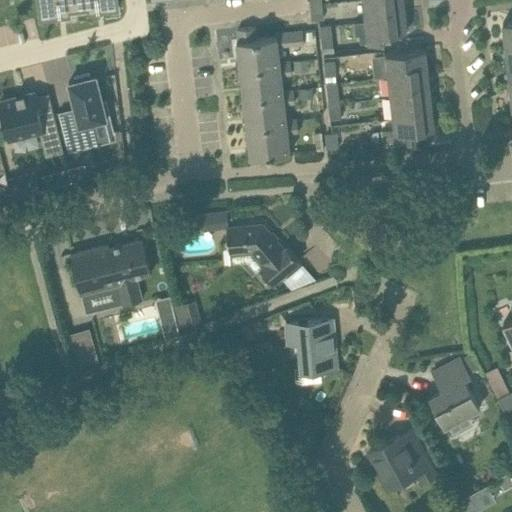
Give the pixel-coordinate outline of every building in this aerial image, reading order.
[(59,0),(39,0),(41,15),(61,13),(59,0)] [(79,0),(59,0),(61,13),(80,10),(79,0)] [(98,0),(79,0),(80,10),(99,8),(98,0)] [(364,0),(367,21),(384,18),(383,11),(405,8),(404,0),(364,0)] [(322,3),(312,5),(314,20),(324,18),(322,3)] [(384,18),(367,21),(369,42),(392,40),(392,32),(408,30),(405,8),(383,11),(384,18)] [(511,20),(503,22),(506,44),(511,43),(511,20)] [(319,25),(321,47),(333,45),(330,23),(319,25)] [(256,26),(238,28),(240,40),(238,40),(241,66),(281,61),(280,45),(305,42),(304,40),(303,32),(303,30),(276,33),(276,36),(257,38),(256,26)] [(313,31),(303,32),(304,40),(314,39),(313,31)] [(426,49),(387,53),(389,75),(407,73),(406,66),(428,63),(426,49)] [(323,59),(324,75),(336,74),(334,58),(323,59)] [(309,59),(294,60),(295,71),(309,70),(309,59)] [(291,60),(281,61),(241,66),(244,95),(284,91),(283,74),(293,72),(291,60)] [(407,73),(389,75),(392,97),(409,94),(408,87),(430,85),(428,63),(406,66),(407,73)] [(90,121),(111,116),(107,100),(104,101),(97,74),(91,75),(90,72),(75,76),(75,79),(70,81),(76,106),(59,111),(70,150),(95,144),(90,121)] [(325,81),(329,104),(339,103),(335,80),(325,81)] [(409,94),(392,97),(394,118),(412,116),(411,109),(433,106),(430,85),(408,87),(409,94)] [(313,86),(296,89),(298,99),(314,96),(313,86)] [(284,91),(244,95),(247,124),(287,119),(286,102),(296,101),(294,89),(284,91)] [(17,96),(0,100),(10,138),(40,130),(47,155),(64,150),(49,92),(36,95),(35,92),(26,94),(25,92),(17,94),(17,96)] [(339,103),(329,104),(330,122),(340,121),(339,103)] [(395,129),(383,130),(384,142),(420,137),(419,130),(435,128),(433,106),(411,109),(412,116),(394,118),(395,129)] [(298,118),(287,119),(247,124),(251,157),(291,152),(288,131),(299,130),(298,118)] [(316,132),(318,149),(325,148),(323,131),(316,132)] [(327,133),(329,148),(339,147),(337,132),(327,133)] [(85,163),(72,167),(76,180),(89,176),(85,163)] [(36,171),(8,178),(13,196),(40,189),(36,171)] [(263,222),(228,226),(231,259),(247,259),(257,270),(260,267),(274,283),(300,260),(287,245),(285,247),(263,222)] [(71,252),(76,271),(81,292),(119,282),(124,302),(144,298),(138,275),(152,271),(143,237),(110,245),(109,242),(71,252)] [(176,302),(183,325),(205,319),(198,297),(176,302)] [(161,316),(166,337),(181,334),(175,313),(161,316)] [(333,318),(287,322),(289,341),(300,340),(302,368),(294,369),(295,384),(321,382),(319,367),(337,365),(337,363),(335,363),(332,335),(335,335),(333,318)] [(90,327),(67,334),(77,366),(100,359),(90,327)] [(471,352),(462,357),(470,372),(479,367),(471,352)] [(480,406),(465,378),(472,375),(470,372),(462,357),(461,355),(432,371),(443,390),(430,397),(445,425),(480,406)] [(505,379),(493,385),(499,397),(511,391),(505,379)] [(499,397),(505,409),(511,405),(511,390),(511,391),(499,397)] [(381,472),(389,487),(419,471),(425,481),(437,475),(411,428),(370,450),(375,459),(377,458),(384,471),(381,472)] [(313,433),(298,441),(302,450),(317,442),(313,433)] [(511,476),(509,472),(498,478),(505,489),(511,484),(511,476)] [(433,511),(462,511),(456,500),(433,511)]
